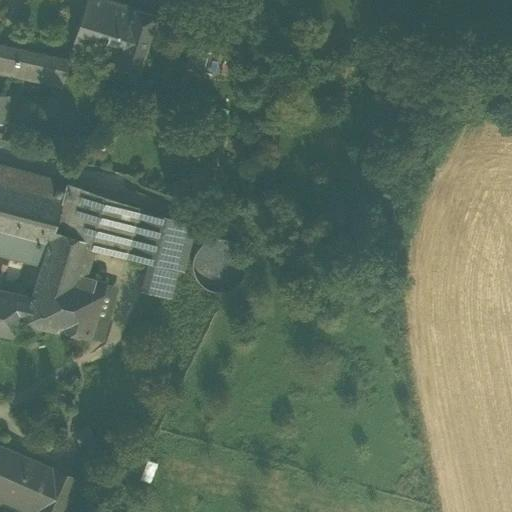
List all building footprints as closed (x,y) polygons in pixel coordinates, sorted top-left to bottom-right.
[(117,67),(138,74),(156,16),(104,0),(85,0),(72,47),(119,62),(117,67)] [(235,19),(201,10),(191,48),(214,54),(226,57),(235,19)] [(0,73),(61,88),(69,62),(0,46),(0,73)] [(214,54),(191,48),(186,66),(209,72),(214,54)] [(0,165),(0,183),(62,200),(66,184),(0,165)] [(0,254),(42,267),(54,231),(62,200),(0,183),(0,254)] [(66,184),(62,200),(54,231),(91,243),(89,248),(129,259),(141,209),(66,184)] [(196,227),(141,209),(129,259),(150,264),(178,271),(184,273),(196,227)] [(91,338),(102,341),(107,324),(96,320),(106,284),(81,276),(89,248),(91,243),(54,231),(42,267),(30,303),(23,325),(24,325),(58,333),(59,331),(91,340),(91,338)] [(200,285),(209,290),(218,292),(228,291),(237,286),(243,278),(246,269),(245,259),(241,250),(234,243),(224,239),(214,239),(205,242),(198,249),(193,257),(192,267),(194,277),(200,285)] [(143,293),(171,300),(178,271),(150,264),(143,293)] [(0,335),(21,340),(24,325),(23,325),(30,303),(0,296),(0,335)] [(62,511),(77,481),(75,480),(74,482),(56,473),(57,472),(55,471),(54,473),(24,459),(22,463),(0,453),(0,498),(30,511),(62,511)]
